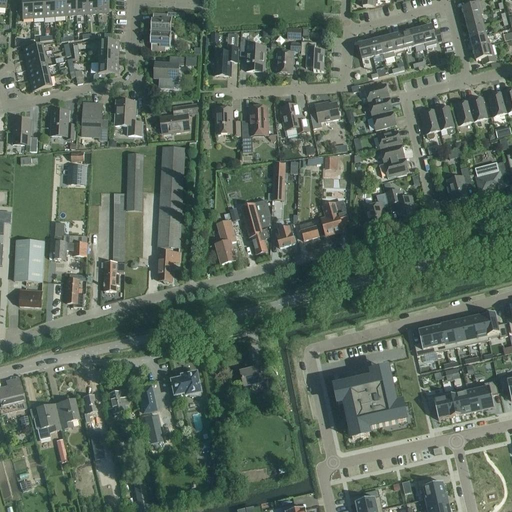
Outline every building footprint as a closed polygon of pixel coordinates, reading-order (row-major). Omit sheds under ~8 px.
[(21,21),(33,20),(31,0),(25,0),(20,0),(21,21)] [(31,0),(33,20),(45,19),(42,0),(31,0)] [(42,0),(45,19),(55,19),(53,0),(42,0)] [(53,0),(55,19),(66,18),(64,0),(53,0)] [(64,0),(66,18),(78,17),(75,0),(64,0)] [(75,0),(78,17),(88,16),(86,0),(75,0)] [(86,0),(88,16),(99,15),(97,0),(86,0)] [(97,0),(99,15),(109,15),(107,0),(97,0)] [(356,0),(357,1),(363,1),(363,8),(375,8),(375,0),(356,0)] [(462,8),(465,20),(481,15),(481,16),(481,15),(483,15),(479,0),(471,0),(466,1),(468,7),(462,8)] [(151,20),(151,33),(161,33),(171,33),(171,19),(167,19),(167,15),(153,14),(153,20),(151,20)] [(465,20),(468,30),(483,26),(484,26),(481,16),(481,15),(465,20)] [(425,45),(425,47),(442,43),(439,31),(433,32),(432,26),(421,29),(425,45)] [(468,30),(470,40),(486,36),(484,26),(483,26),(468,30)] [(410,32),(414,48),(425,45),(421,29),(410,32)] [(301,30),(288,30),(287,41),(301,41),(301,30)] [(326,30),(318,30),(318,42),(325,43),(326,30)] [(400,34),(404,50),(414,48),(410,32),(400,34)] [(151,35),(150,46),(151,46),(150,52),(156,52),(164,53),(165,53),(165,49),(170,49),(170,47),(173,47),(174,34),(171,33),(161,33),(151,33),(151,35)] [(211,34),(210,44),(218,44),(219,34),(211,34)] [(390,37),(394,53),(404,50),(400,34),(390,37)] [(214,75),(214,77),(222,77),(231,78),(231,76),(231,63),(237,64),(238,49),(237,49),(238,35),(228,35),(227,49),(227,54),(215,53),(214,75)] [(470,40),(473,51),(489,47),(489,46),(491,46),(489,46),(486,36),(470,40)] [(379,40),(383,55),(384,60),(395,57),(394,53),(390,37),(379,40)] [(369,42),(373,58),(383,55),(379,40),(369,42)] [(240,41),(240,57),(246,58),(245,73),(264,74),(265,48),(247,47),(248,42),(240,41)] [(98,42),(97,53),(118,54),(119,43),(98,42)] [(362,61),(373,58),(369,42),(358,45),(362,61)] [(301,43),(300,57),(306,57),(305,69),(313,70),(313,73),(323,73),(325,51),(314,51),(315,44),(301,43)] [(278,53),(277,74),(292,75),(293,59),(299,60),(299,53),(300,53),(301,45),(290,44),(290,54),(278,53)] [(22,50),(24,62),(44,57),(42,46),(22,50)] [(496,62),(491,46),(489,46),(489,47),(473,51),(476,61),(482,60),(483,66),(496,62)] [(97,53),(97,64),(118,65),(118,54),(97,53)] [(24,62),(26,72),(46,68),(44,57),(24,62)] [(155,64),(154,80),(169,81),(169,82),(178,83),(178,67),(183,67),(184,58),(169,58),(169,64),(155,64)] [(186,58),(185,67),(196,68),(196,59),(186,58)] [(97,64),(97,75),(96,75),(93,78),(93,83),(105,80),(105,75),(118,76),(118,65),(97,64)] [(26,72),(29,82),(48,78),(46,68),(26,72)] [(74,73),(74,72),(69,73),(70,79),(75,78),(77,86),(83,84),(80,71),(74,73)] [(50,85),(48,78),(29,82),(31,93),(56,87),(56,84),(50,85)] [(365,90),(369,104),(389,99),(385,85),(365,90)] [(511,91),(502,94),(507,114),(511,113),(511,91)] [(493,118),(507,114),(502,94),(488,98),(493,118)] [(369,104),(372,118),(392,113),(389,99),(369,104)] [(468,103),(474,123),(488,120),(482,99),(468,103)] [(115,102),(114,127),(128,128),(127,137),(142,138),(143,124),(135,124),(135,117),(136,117),(137,113),(136,113),(136,103),(115,102)] [(460,127),(474,123),(468,103),(455,106),(460,127)] [(102,105),(84,104),(82,138),(100,139),(99,142),(106,142),(107,122),(101,122),(102,105)] [(316,114),(310,116),(313,131),(322,129),(321,124),(340,120),(336,104),(323,107),(322,105),(315,107),(316,114)] [(179,116),(160,118),(163,136),(190,132),(187,115),(196,113),(195,106),(178,109),(179,116)] [(298,136),(310,133),(307,121),(300,122),(297,106),(281,109),(286,132),(285,133),(286,140),(298,138),(298,136)] [(435,112),(440,132),(442,136),(448,134),(450,136),(454,134),(455,132),(454,128),(449,108),(435,112)] [(215,136),(219,136),(232,136),(232,138),(240,138),(240,123),(232,123),(232,109),(212,110),(212,119),(215,119),(215,136)] [(249,123),(241,123),(242,155),(253,155),(252,137),(268,137),(267,109),(249,110),(249,123)] [(69,126),(69,113),(51,112),(50,138),(67,138),(67,141),(74,142),(75,126),(69,126)] [(421,115),(426,135),(427,139),(430,141),(434,140),(435,138),(434,133),(440,132),(435,112),(421,115)] [(396,126),(392,113),(372,118),(376,131),(396,126)] [(13,120),(12,146),(29,147),(29,153),(36,153),(37,139),(31,139),(32,121),(13,120)] [(509,127),(495,131),(497,139),(511,135),(509,127)] [(377,137),(381,151),(401,146),(397,132),(377,137)] [(362,153),(359,139),(354,140),(356,154),(362,153)] [(499,141),(502,152),(509,150),(506,139),(499,141)] [(497,143),(489,145),(490,150),(494,152),(498,151),(497,143)] [(381,151),(384,165),(405,160),(401,146),(381,151)] [(315,155),(313,147),(305,148),(306,156),(315,155)] [(157,249),(160,249),(159,253),(158,282),(163,283),(164,284),(167,284),(168,283),(172,283),(173,264),(180,264),(180,254),(179,254),(184,151),(162,149),(157,249)] [(71,164),(83,163),(84,154),(70,154),(71,164)] [(126,213),(142,213),(144,157),(127,156),(126,213)] [(37,159),(30,159),(30,158),(20,159),(20,166),(31,165),(37,164),(37,159)] [(323,158),(307,160),(307,166),(312,166),(322,165),(323,158)] [(325,159),(325,171),(334,171),(334,159),(325,159)] [(386,173),(388,179),(408,173),(405,160),(384,165),(379,166),(378,168),(379,173),(381,174),(386,173)] [(510,187),(504,166),(503,163),(497,164),(475,169),(477,178),(476,178),(480,195),(505,189),(505,188),(510,187)] [(274,165),(273,195),(272,201),(284,201),(286,166),(274,165)] [(68,167),(67,186),(86,187),(87,168),(68,167)] [(473,187),(468,168),(460,170),(462,178),(447,182),(452,202),(468,198),(466,189),(473,187)] [(357,183),(354,183),(356,189),(364,187),(362,181),(357,183)] [(399,190),(386,194),(389,206),(396,204),(400,221),(416,217),(411,198),(402,200),(399,190)] [(389,208),(385,194),(376,197),(378,205),(365,208),(370,229),(386,225),(382,210),(389,208)] [(123,262),(125,207),(125,196),(115,195),(114,262),(123,262)] [(255,204),(239,207),(240,209),(249,240),(251,239),(256,256),(268,253),(264,240),(269,239),(267,230),(262,232),(261,230),(270,228),(271,217),(268,207),(267,203),(266,201),(255,204)] [(321,220),(326,237),(342,232),(341,227),(348,225),(342,202),(323,208),(326,219),(321,220)] [(236,210),(229,211),(232,223),(239,221),(236,210)] [(222,244),(215,246),(221,266),(236,262),(230,244),(236,243),(230,222),(217,225),(222,244)] [(313,223),(299,227),(303,243),(319,239),(316,227),(314,228),(313,223)] [(54,244),(53,262),(66,262),(67,252),(69,253),(72,253),(72,245),(69,244),(67,244),(63,244),(64,238),(64,232),(64,224),(57,224),(55,224),(54,234),(54,238),(54,244)] [(279,236),(275,237),(276,240),(279,250),(295,245),(292,235),(293,235),(292,232),(291,228),(291,227),(278,230),(279,236)] [(14,283),(42,284),(45,243),(16,242),(14,283)] [(72,244),(72,258),(87,259),(88,245),(72,244)] [(101,264),(101,269),(105,269),(104,293),(115,293),(116,288),(118,288),(118,275),(119,275),(119,274),(119,273),(124,273),(124,264),(116,264),(105,264),(101,264)] [(84,295),(81,295),(82,289),(79,289),(79,281),(67,281),(66,305),(73,306),(73,308),(84,309),(84,295)] [(18,309),(41,310),(42,293),(19,291),(18,309)] [(495,315),(483,317),(488,339),(500,337),(500,339),(507,338),(505,325),(501,326),(498,327),(495,315)] [(483,317),(473,320),(478,344),(489,342),(488,339),(483,317)] [(473,320),(462,322),(468,346),(478,344),(473,320)] [(462,322),(451,324),(457,349),(468,346),(462,322)] [(451,324),(441,327),(446,351),(457,349),(451,324)] [(441,327),(431,329),(436,354),(446,351),(441,327)] [(421,344),(414,345),(417,358),(436,354),(431,329),(418,332),(421,344)] [(262,372),(261,368),(240,373),(244,389),(264,384),(265,387),(272,385),(268,370),(262,372)] [(369,379),(332,388),(336,409),(342,408),(351,443),(372,438),(370,433),(408,424),(404,403),(398,404),(390,368),(368,373),(369,379)] [(199,394),(200,394),(195,374),(180,377),(181,380),(170,382),(173,397),(184,395),(184,397),(191,396),(192,399),(200,397),(199,394)] [(511,375),(499,379),(502,391),(509,389),(511,402),(511,401),(511,375)] [(13,386),(0,389),(0,407),(2,416),(26,411),(19,383),(13,385),(13,386)] [(495,383),(477,387),(483,412),(494,409),(491,397),(495,396),(498,395),(495,383)] [(151,386),(137,389),(142,415),(156,412),(151,386)] [(477,387),(466,389),(472,414),(483,412),(477,387)] [(466,389),(456,391),(461,417),(472,414),(466,389)] [(456,391),(445,394),(451,419),(461,417),(456,391)] [(119,393),(108,396),(109,401),(105,401),(107,411),(110,410),(111,415),(124,413),(130,412),(127,398),(121,400),(119,393)] [(445,394),(426,398),(429,411),(436,409),(439,422),(451,419),(445,394)] [(97,413),(93,397),(81,400),(85,416),(84,416),(85,424),(86,429),(89,446),(95,445),(92,428),(90,428),(90,423),(88,415),(97,413)] [(63,414),(56,416),(59,425),(59,426),(59,428),(60,432),(67,430),(66,425),(72,424),(79,422),(74,401),(64,403),(61,404),(63,414)] [(37,419),(33,420),(35,429),(35,430),(36,430),(37,430),(39,436),(40,441),(49,439),(49,436),(48,435),(49,435),(60,432),(59,428),(59,426),(59,425),(56,416),(54,405),(49,407),(35,410),(37,419)] [(27,417),(19,419),(21,426),(29,425),(27,417)] [(155,417),(143,419),(147,440),(159,437),(155,417)] [(62,440),(56,442),(59,452),(64,450),(62,440)] [(211,441),(197,444),(199,454),(213,451),(211,441)] [(430,480),(417,482),(419,490),(421,490),(424,501),(446,496),(443,484),(431,487),(430,480)] [(29,481),(19,484),(22,493),(30,490),(29,487),(31,487),(29,481)] [(367,501),(355,504),(356,511),(373,511),(383,510),(380,498),(378,491),(366,494),(367,501)] [(446,496),(424,501),(426,511),(448,507),(446,496)]
